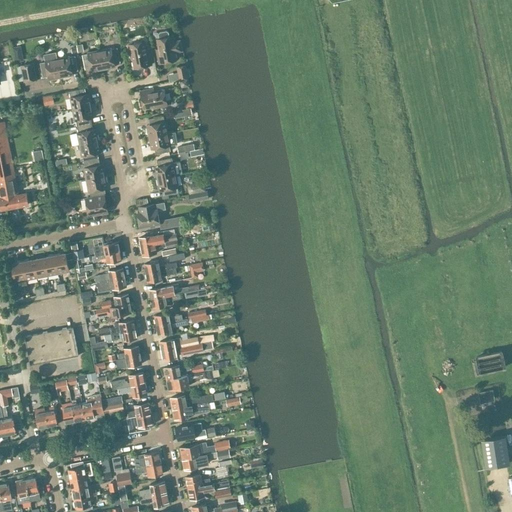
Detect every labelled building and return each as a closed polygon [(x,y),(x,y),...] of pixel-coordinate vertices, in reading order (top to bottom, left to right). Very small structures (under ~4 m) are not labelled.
[(168,32),(166,31),(159,32),(158,34),(159,39),(157,39),(159,50),(156,50),(159,64),(176,60),(174,52),(182,51),(179,40),(174,41),(173,36),(168,37),(168,32)] [(146,52),(144,42),(128,45),(130,56),(132,56),(135,69),(152,65),(149,51),(146,52)] [(20,45),(11,47),(13,54),(21,53),(20,45)] [(99,51),(103,69),(115,67),(114,64),(120,63),(117,48),(111,49),(111,48),(99,51)] [(91,72),(103,69),(99,51),(87,53),(87,54),(82,55),(85,70),(90,69),(91,72)] [(61,78),(57,59),(56,58),(55,56),(54,55),(52,54),(49,55),(48,56),(47,58),(46,59),(47,61),(45,61),(45,62),(39,63),(42,78),(48,77),(49,80),(61,78)] [(57,59),(61,78),(72,75),(72,72),(77,71),(74,56),(69,57),(68,57),(57,59)] [(37,78),(34,62),(21,65),(21,66),(16,67),(18,81),(23,80),(24,81),(37,78)] [(183,64),(175,66),(178,77),(186,76),(183,64)] [(72,109),(91,105),(89,94),(86,94),(85,88),(70,91),(71,98),(70,98),(72,109)] [(153,92),(153,89),(140,92),(143,109),(156,107),(156,108),(167,106),(166,100),(171,99),(170,93),(165,94),(164,90),(153,92)] [(75,121),(76,127),(92,124),(91,118),(93,118),(91,105),(72,109),(74,122),(75,121)] [(184,109),(173,111),(174,118),(186,116),(184,109)] [(150,125),(147,126),(149,137),(168,134),(165,122),(164,122),(163,116),(148,119),(150,125)] [(18,195),(4,122),(0,122),(0,207),(0,210),(28,205),(26,194),(18,195)] [(77,133),(79,145),(98,141),(96,129),(93,130),(92,124),(76,127),(78,133),(77,133)] [(168,134),(149,137),(151,149),(154,148),(156,154),(170,151),(170,148),(173,147),(173,145),(175,144),(177,141),(175,132),(168,134)] [(82,157),(84,162),(99,159),(98,153),(100,153),(98,141),(79,145),(82,157)] [(203,150),(202,148),(189,151),(191,157),(198,155),(197,152),(203,150)] [(158,167),(155,167),(157,179),(176,175),(182,174),(179,162),(174,163),(172,164),(171,158),(157,161),(158,167)] [(84,169),(86,180),(105,176),(103,165),(100,165),(99,159),(84,162),(85,169),(84,169)] [(176,175),(157,179),(160,191),(163,190),(164,196),(179,193),(177,187),(178,187),(176,175)] [(90,192),(91,198),(105,195),(105,194),(106,194),(105,189),(107,188),(105,176),(86,180),(89,192),(90,192)] [(204,181),(196,183),(197,191),(205,190),(204,181)] [(207,191),(197,193),(198,200),(208,198),(207,191)] [(109,212),(105,195),(91,198),(86,199),(89,216),(109,212)] [(161,217),(159,204),(139,207),(139,213),(137,213),(140,227),(159,223),(158,217),(161,217)] [(139,238),(141,247),(177,240),(177,239),(176,232),(163,235),(163,233),(139,238)] [(178,246),(177,240),(141,247),(143,255),(157,253),(156,248),(166,246),(166,248),(178,246)] [(118,241),(94,246),(96,254),(96,255),(120,250),(118,241)] [(122,259),(120,250),(96,255),(92,256),(93,262),(100,260),(100,259),(107,258),(108,262),(122,259)] [(60,253),(54,254),(57,273),(68,271),(65,253),(60,254),(60,253)] [(177,254),(168,255),(169,262),(185,259),(184,253),(177,254)] [(47,275),(57,273),(54,254),(48,255),(48,257),(44,257),(47,275)] [(36,277),(47,275),(44,257),(33,260),(36,277)] [(81,258),(74,260),(77,272),(83,271),(82,268),(83,268),(81,258)] [(28,259),(22,260),(26,279),(36,277),(33,260),(28,261),(28,259)] [(15,281),(26,279),(22,260),(16,261),(17,263),(11,264),(15,281)] [(159,261),(144,264),(146,273),(177,267),(176,262),(170,263),(159,265),(159,261)] [(203,262),(196,263),(197,272),(204,270),(203,262)] [(177,267),(146,273),(148,281),(162,279),(161,275),(168,273),(168,275),(177,273),(182,272),(181,266),(177,267)] [(95,282),(99,281),(125,276),(124,267),(109,270),(110,272),(94,275),(95,282)] [(87,278),(86,271),(77,273),(79,280),(87,278)] [(125,276),(99,281),(99,282),(97,282),(99,291),(113,288),(127,285),(125,276)] [(164,287),(149,290),(151,299),(180,293),(184,292),(199,290),(198,284),(188,286),(171,289),(170,286),(164,287)] [(199,290),(184,292),(185,297),(199,295),(199,294),(202,294),(206,293),(205,289),(199,290)] [(90,297),(88,290),(81,291),(82,298),(90,297)] [(180,298),(180,293),(151,299),(153,308),(167,305),(172,304),(173,302),(173,299),(180,298)] [(103,308),(130,303),(129,294),(114,296),(115,301),(111,302),(110,300),(102,302),(103,308)] [(91,304),(90,297),(82,299),(84,305),(91,304)] [(103,308),(96,309),(97,316),(112,313),(112,315),(132,311),(130,303),(103,308)] [(199,317),(207,315),(205,309),(188,313),(189,319),(199,317)] [(156,325),(182,320),(181,315),(169,317),(168,313),(155,316),(156,325)] [(189,319),(182,320),(156,325),(158,334),(172,331),(171,328),(188,324),(187,323),(192,322),(192,323),(210,319),(209,315),(207,315),(199,317),(189,319)] [(103,329),(98,330),(99,335),(104,334),(111,333),(136,328),(134,319),(115,323),(115,327),(103,329)] [(78,355),(72,326),(24,336),(30,364),(78,355)] [(136,328),(111,333),(112,340),(118,339),(118,338),(122,337),(123,340),(137,338),(136,328)] [(161,351),(202,343),(203,343),(214,340),(213,334),(197,337),(181,340),(181,337),(160,342),(161,351)] [(106,348),(105,341),(91,343),(92,350),(106,348)] [(203,351),(202,343),(161,351),(163,360),(177,357),(176,353),(181,351),(182,355),(203,351)] [(126,353),(119,354),(120,358),(141,355),(139,345),(125,348),(126,353)] [(507,368),(503,350),(472,356),(475,375),(507,368)] [(120,358),(116,359),(118,368),(128,366),(142,364),(141,355),(120,358)] [(226,367),(224,361),(214,363),(216,369),(226,367)] [(202,364),(192,367),(193,373),(204,371),(203,367),(202,364)] [(179,365),(165,368),(167,379),(189,374),(192,374),(191,368),(182,370),(183,372),(180,372),(179,365)] [(189,374),(167,379),(169,390),(183,387),(189,386),(188,381),(197,379),(207,377),(208,377),(207,371),(204,371),(192,374),(189,374)] [(123,387),(146,382),(144,372),(130,374),(131,382),(129,382),(129,381),(125,381),(125,378),(111,381),(112,389),(123,387)] [(97,380),(96,373),(85,375),(87,382),(97,380)] [(78,383),(76,376),(68,378),(69,385),(78,383)] [(107,382),(106,376),(98,377),(99,384),(107,382)] [(69,389),(66,378),(54,380),(56,391),(69,389)] [(146,382),(123,387),(124,393),(130,391),(130,389),(132,389),(134,396),(148,393),(146,382)] [(40,392),(38,383),(30,385),(31,394),(40,392)] [(57,399),(54,386),(47,387),(50,400),(57,399)] [(495,400),(493,389),(478,392),(480,403),(495,400)] [(88,402),(83,403),(86,418),(96,417),(95,414),(104,412),(100,393),(90,395),(91,399),(87,400),(88,402)] [(173,408),(208,401),(214,400),(212,394),(186,399),(185,394),(171,397),(173,408)] [(240,403),(239,397),(226,399),(227,406),(240,403)] [(76,420),(86,418),(83,403),(78,404),(77,401),(72,402),(73,405),(76,420)] [(209,411),(208,401),(173,408),(175,419),(189,416),(188,413),(193,412),(193,414),(209,411)] [(134,410),(129,411),(130,417),(152,413),(150,402),(135,404),(137,411),(135,412),(134,410)] [(66,422),(76,420),(73,405),(68,406),(67,403),(62,404),(66,422)] [(124,408),(123,403),(104,406),(105,410),(109,409),(109,411),(124,408)] [(5,406),(0,406),(6,434),(16,432),(15,428),(14,423),(13,416),(8,417),(6,411),(5,406)] [(50,409),(45,410),(48,426),(58,424),(55,406),(50,407),(50,409)] [(48,426),(45,410),(45,408),(35,409),(38,428),(48,426)] [(130,417),(127,418),(129,433),(151,428),(150,424),(154,423),(152,413),(130,417)] [(193,424),(176,427),(179,439),(201,435),(207,434),(205,428),(203,429),(201,422),(193,424)] [(214,427),(207,428),(208,436),(219,434),(218,427),(215,428),(214,427)] [(509,461),(505,434),(481,438),(485,465),(509,461)] [(228,440),(220,442),(221,450),(227,449),(229,448),(230,448),(228,440)] [(195,444),(180,447),(182,458),(217,451),(215,444),(207,446),(206,441),(200,442),(200,443),(195,444)] [(219,450),(217,451),(218,457),(218,459),(230,457),(229,448),(227,449),(221,450),(219,450)] [(134,455),(136,467),(161,462),(159,451),(145,454),(145,453),(134,455)] [(217,451),(182,458),(185,469),(199,466),(198,465),(209,463),(208,459),(218,457),(217,451)] [(123,469),(120,456),(112,457),(115,470),(123,469)] [(263,465),(262,458),(258,459),(250,461),(251,467),(259,466),(263,465)] [(70,479),(89,475),(93,475),(90,462),(83,463),(83,461),(77,463),(78,468),(68,470),(70,479)] [(111,470),(109,462),(102,464),(103,472),(111,470)] [(161,462),(136,467),(135,467),(136,473),(137,473),(148,471),(149,475),(163,473),(161,462)] [(228,475),(226,465),(225,465),(219,466),(216,467),(218,477),(228,475)] [(103,472),(104,479),(112,478),(111,470),(103,472)] [(132,482),(130,471),(117,474),(119,485),(132,482)] [(186,477),(188,487),(211,483),(210,478),(204,480),(204,481),(202,482),(201,474),(186,477)] [(90,480),(89,475),(70,479),(72,489),(88,486),(88,481),(90,480)] [(36,476),(26,478),(29,494),(30,500),(40,498),(39,492),(36,476)] [(18,488),(14,489),(17,502),(30,500),(29,494),(26,478),(16,480),(18,488)] [(151,488),(139,490),(140,497),(167,491),(165,480),(151,483),(151,488)] [(228,480),(213,483),(215,489),(229,487),(228,480)] [(119,490),(117,481),(108,483),(110,492),(119,490)] [(9,482),(0,483),(0,488),(4,510),(10,509),(8,498),(12,497),(9,482)] [(191,499),(205,496),(204,491),(215,489),(213,483),(211,483),(188,487),(191,499)] [(89,491),(88,486),(72,489),(73,499),(97,494),(96,491),(96,489),(89,491)] [(231,494),(230,488),(215,491),(216,497),(231,494)] [(120,499),(119,490),(111,492),(113,500),(120,499)] [(167,491),(140,497),(141,503),(154,501),(155,505),(169,502),(167,491)] [(98,499),(97,494),(73,499),(75,509),(92,505),(91,500),(98,499)] [(192,507),(193,511),(221,511),(236,509),(235,504),(235,503),(222,506),(222,507),(217,507),(218,509),(216,509),(215,508),(210,509),(210,511),(208,511),(206,504),(192,507)]
